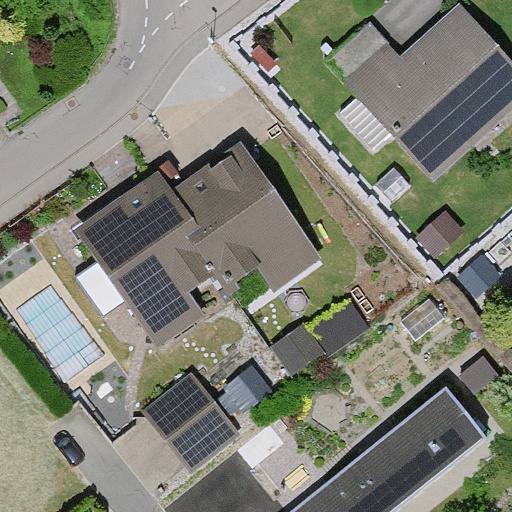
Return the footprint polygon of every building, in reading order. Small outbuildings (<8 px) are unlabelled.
[(511,104),(511,78),(450,9),(392,60),(365,30),(324,66),(426,181),(511,104)] [(240,113),(213,82),(193,99),(220,130),(240,113)] [(313,264),(232,149),(168,194),(157,178),(68,240),(152,359),(199,326),(181,299),(215,275),(222,286),(248,268),(268,295),(313,264)] [(459,245),(434,218),(411,240),(436,267),(459,245)] [(295,368),(371,319),(351,290),(276,339),(295,368)] [(227,438),(179,379),(132,416),(180,475),(227,438)] [(395,511),(477,445),(436,395),(292,511),(395,511)]
